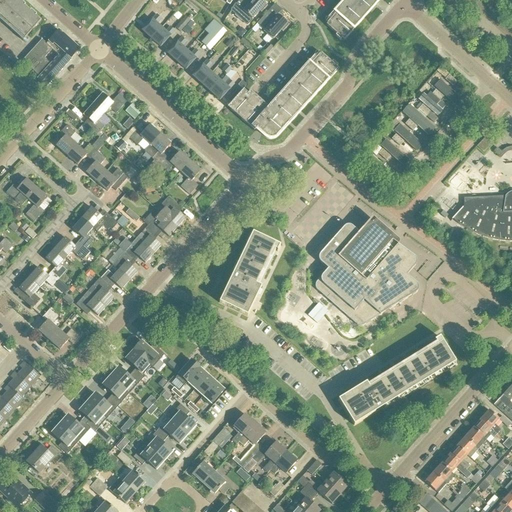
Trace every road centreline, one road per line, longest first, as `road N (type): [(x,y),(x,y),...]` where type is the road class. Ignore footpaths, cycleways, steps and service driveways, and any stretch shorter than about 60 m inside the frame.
road 1 (residential): [(244,181),(302,136),(404,4)]
road 2 (residential): [(320,393),(248,330),(156,283)]
road 3 (residential): [(244,181),(98,50)]
road 4 (unclassified): [(511,348),(387,486)]
road 5 (tertiary): [(0,160),(98,50)]
road 6 (residential): [(156,283),(244,181)]
road 7 (residential): [(490,82),(399,180)]
road 8 (residential): [(66,381),(156,283)]
road 9 (residential): [(358,459),(323,454),(250,390)]
road 10 (residential): [(0,289),(84,191)]
